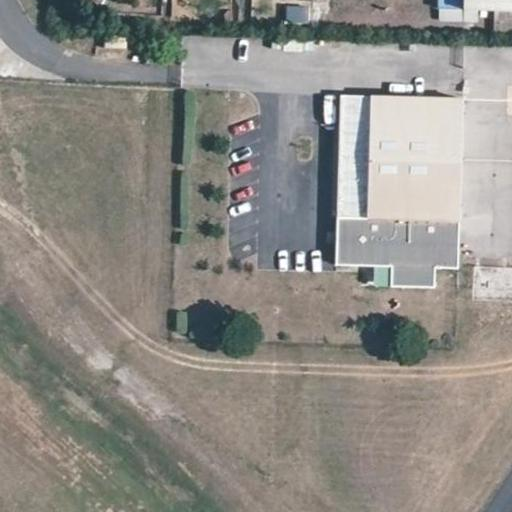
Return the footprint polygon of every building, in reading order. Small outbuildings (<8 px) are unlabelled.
[(511,0),(437,0),(438,7),(493,9),(493,34),(511,34),(511,0)] [(103,48),(126,48),(126,36),(103,35),(103,48)] [(72,36),(71,49),(85,48),(86,37),(72,36)] [(280,40),(280,50),(300,50),(300,41),(280,40)] [(460,100),(338,96),(336,265),(374,268),(388,269),(387,288),(430,289),(431,270),(455,270),(455,256),(460,100)] [(387,288),(388,269),(374,268),(373,288),(387,288)]
